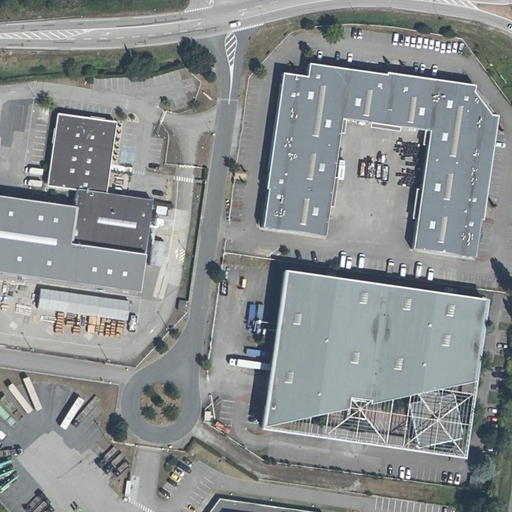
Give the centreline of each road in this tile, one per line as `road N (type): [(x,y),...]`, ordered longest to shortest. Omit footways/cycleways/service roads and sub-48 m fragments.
road 1 (unknown): [(511,105),(486,73),(460,59),(332,48),(294,55),(274,80),(256,236)]
road 2 (residential): [(223,22),(234,79),(229,128),(204,294),(191,353),(176,376)]
road 3 (unknown): [(192,392),(240,397),(247,436),(277,451),(455,476)]
road 4 (unknown): [(353,251),(360,139),(378,129),(407,141),(389,256)]
road 5 (secondary): [(223,22),(0,36)]
road 6 (residential): [(145,379),(132,401),(138,423),(170,435),(191,418),(194,403),(176,376)]
road 7 (unknown): [(389,256),(490,267),(507,252),(511,224)]
road 8 (unclassified): [(0,355),(145,379)]
